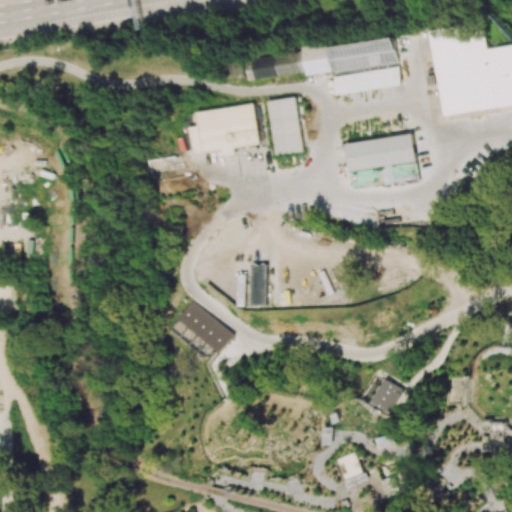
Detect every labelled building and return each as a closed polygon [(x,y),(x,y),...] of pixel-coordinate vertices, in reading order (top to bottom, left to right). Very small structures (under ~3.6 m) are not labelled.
[(438,31),(440,43),(451,115),(511,106),(511,47),(497,50),(493,23),(438,31)] [(253,61),(309,53),(308,47),(336,44),(337,49),(402,40),(406,62),(314,77),(313,72),(256,81),(253,61)] [(338,76),(341,96),(408,86),(405,67),(338,76)] [(273,102),(281,157),(311,152),(306,119),(302,97),(273,102)] [(197,112),(257,103),(263,145),(203,153),(197,112)] [(350,145),(352,158),(355,174),(423,163),(420,148),(418,134),(350,145)] [(235,232),(234,245),(248,245),(249,233),(235,232)] [(254,305),(270,305),(269,264),(253,264),(254,305)] [(0,271),(0,320),(18,320),(14,270),(0,271)] [(192,300),(235,334),(213,362),(170,328),(192,300)] [(407,388),(397,404),(391,414),(370,401),(385,375),(407,388)] [(468,377),(447,377),(447,402),(468,403),(468,377)] [(355,452),(338,459),(341,466),(345,464),(348,472),(344,473),(346,479),(368,470),(363,457),(358,459),(355,452)] [(390,478),(396,475),(402,492),(397,494),(390,478)]
